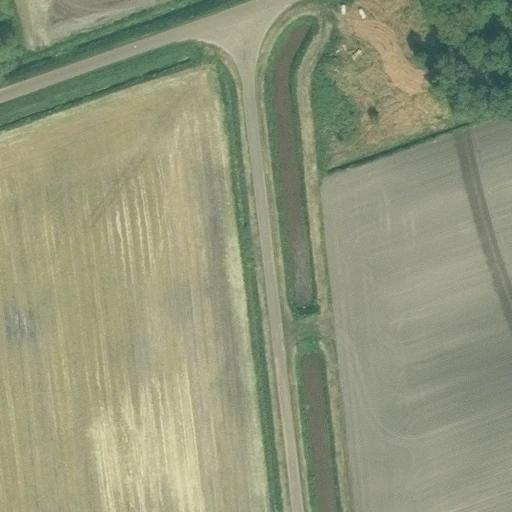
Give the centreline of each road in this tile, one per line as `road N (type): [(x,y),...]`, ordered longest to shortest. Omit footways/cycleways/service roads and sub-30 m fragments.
road 1 (unclassified): [(294,511),(239,12)]
road 2 (unclassified): [(0,97),(239,12)]
